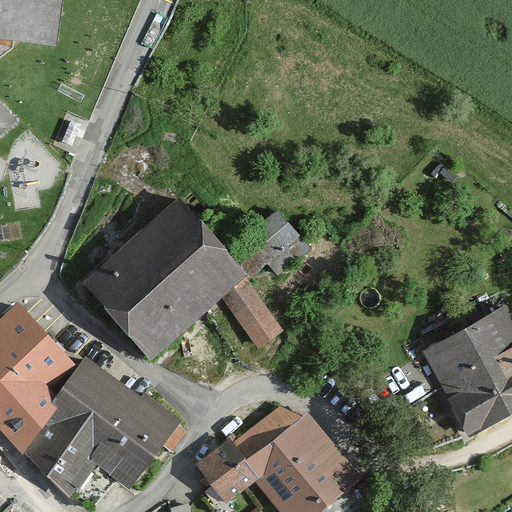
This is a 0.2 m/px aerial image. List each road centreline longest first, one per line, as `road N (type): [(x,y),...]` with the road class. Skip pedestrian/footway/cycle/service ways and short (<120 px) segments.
road 1 (residential): [(511,432),(421,458),(383,449),(299,385),(261,387),(212,408)]
road 2 (residential): [(35,271),(64,222),(158,0)]
road 3 (residential): [(35,271),(134,367),(212,408)]
road 4 (residential): [(212,408),(205,442),(133,511)]
